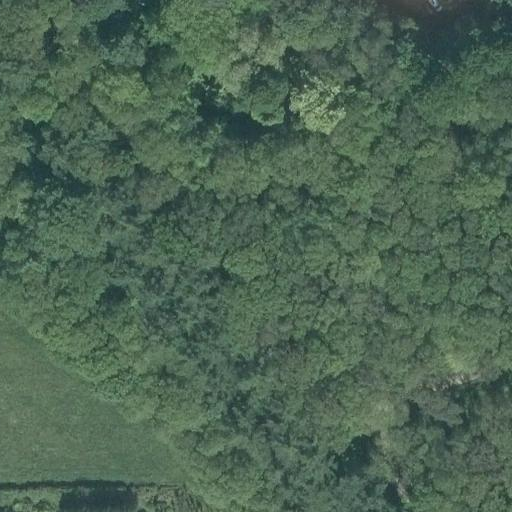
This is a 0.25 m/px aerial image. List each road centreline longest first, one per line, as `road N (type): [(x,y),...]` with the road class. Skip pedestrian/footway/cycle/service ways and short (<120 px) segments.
road 1 (track): [(49,0),(365,415)]
road 2 (track): [(131,109),(105,184),(120,253),(326,511)]
road 3 (track): [(511,363),(365,415)]
road 4 (track): [(105,184),(26,279)]
road 5 (track): [(365,415),(441,511)]
